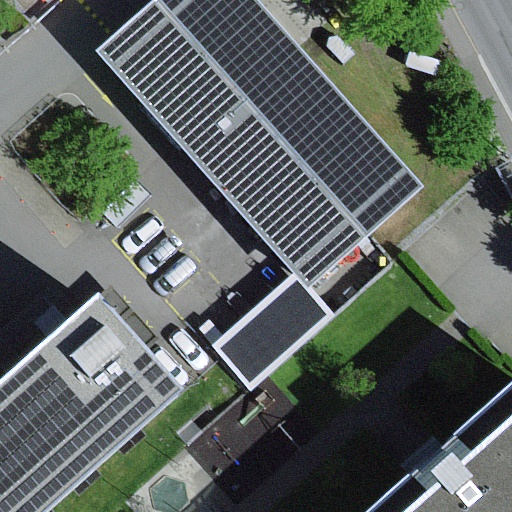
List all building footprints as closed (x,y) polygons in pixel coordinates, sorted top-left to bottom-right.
[(418,195),(243,0),(178,0),(101,69),(290,282),(303,297),(418,195)] [(511,163),(511,164),(494,172),(511,208),(511,163)] [(303,297),(290,282),(210,350),(248,395),(328,326),(303,297)] [(0,511),(45,511),(163,408),(79,315),(0,386),(0,511)] [(376,511),(511,511),(511,393),(426,468),(376,511)]
